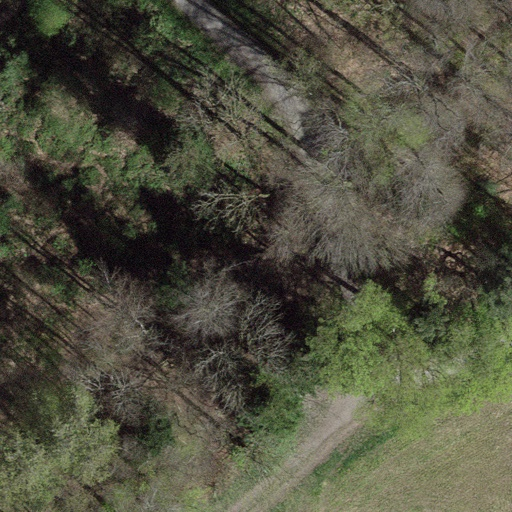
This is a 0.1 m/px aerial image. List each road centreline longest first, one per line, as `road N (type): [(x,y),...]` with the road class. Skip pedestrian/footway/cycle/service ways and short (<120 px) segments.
road 1 (track): [(376,397),(308,122),(197,0)]
road 2 (track): [(376,397),(336,423),(246,511)]
road 3 (track): [(511,329),(376,397)]
